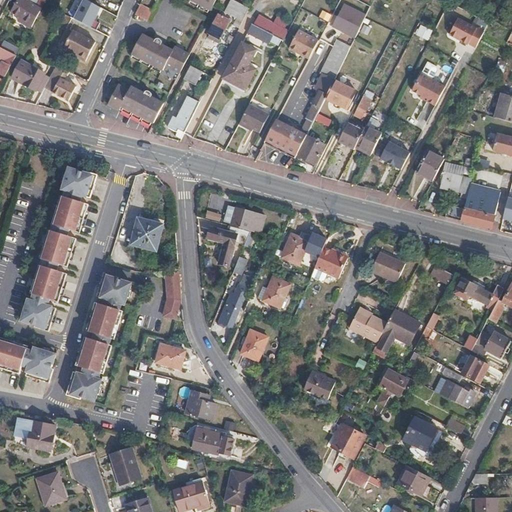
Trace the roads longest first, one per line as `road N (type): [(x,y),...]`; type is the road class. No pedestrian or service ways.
road 1 (residential): [(322,498),(196,328),(181,160)]
road 2 (secondary): [(181,160),(511,249)]
road 3 (residential): [(130,146),(67,349)]
road 4 (residential): [(134,0),(73,132)]
road 5 (residential): [(447,511),(511,382)]
road 6 (residential): [(42,410),(136,429),(147,386)]
road 7 (residential): [(0,315),(35,192)]
